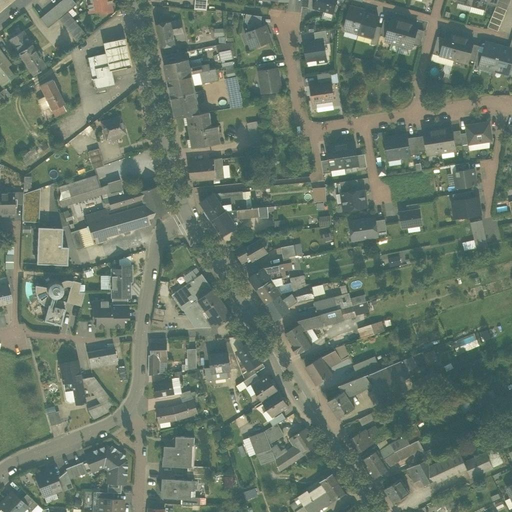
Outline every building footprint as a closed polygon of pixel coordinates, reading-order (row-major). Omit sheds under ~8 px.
[(48,28),(59,19),(67,12),(76,5),(72,0),(62,0),(40,19),(48,28)] [(101,9),(101,13),(111,11),(109,4),(111,4),(110,0),(89,0),(90,1),(86,2),(88,12),(101,9)] [(195,0),(194,9),(206,10),(207,0),(195,0)] [(307,8),(314,10),(314,8),(316,0),(308,0),(308,7),(307,8)] [(324,10),(333,13),(333,11),(337,10),(338,6),(336,3),(336,0),(316,0),(314,8),(324,10)] [(472,0),(471,5),(485,8),(486,4),(487,0),(472,0)] [(498,1),(496,6),(506,10),(509,5),(498,1)] [(496,6),(494,11),(504,15),(506,10),(496,6)] [(358,34),(364,13),(364,12),(357,10),(357,8),(351,7),(344,30),(358,34)] [(331,21),(333,13),(324,10),(321,18),(331,21)] [(494,11),(492,16),(502,21),(504,15),(494,11)] [(71,16),(67,12),(59,19),(62,24),(71,16)] [(378,17),(364,13),(358,34),(372,38),(376,26),(378,17)] [(247,23),(261,24),(262,16),(255,15),(246,14),(245,22),(247,23)] [(74,21),(71,16),(62,24),(66,28),(74,21)] [(492,16),(490,22),(500,26),(502,21),(492,16)] [(385,41),(398,45),(405,21),(392,18),(390,22),(386,37),(385,41)] [(171,22),(174,36),(184,34),(181,20),(171,22)] [(384,20),(382,27),(379,35),(386,37),(390,22),(384,20)] [(78,25),(74,21),(66,28),(69,32),(78,25)] [(418,25),(405,21),(398,45),(411,48),(412,44),(417,29),(418,25)] [(176,45),(175,42),(174,36),(171,22),(156,25),(160,48),(176,45)] [(490,22),(487,27),(498,31),(500,26),(490,22)] [(246,33),(251,48),(270,41),(265,26),(262,27),(261,24),(247,23),(250,31),(246,33)] [(82,30),(78,25),(69,32),(73,37),(82,30)] [(376,45),(382,27),(376,26),(372,38),(371,43),(376,45)] [(224,28),(214,29),(215,37),(224,36),(224,28)] [(412,44),(419,46),(424,31),(417,29),(412,44)] [(85,34),(82,30),(73,37),(77,41),(85,34)] [(314,32),(315,42),(323,41),(327,41),(326,30),(314,32)] [(18,53),(19,52),(31,45),(31,44),(22,31),(10,39),(18,53)] [(440,56),(454,60),(460,36),(447,33),(445,39),(440,56)] [(433,54),(440,56),(445,39),(437,36),(433,54)] [(474,40),(460,36),(454,60),(467,63),(468,60),(473,44),(474,40)] [(109,71),(131,66),(124,38),(102,43),(109,71)] [(307,61),(317,59),(326,58),(323,41),(315,42),(304,44),(307,61)] [(217,45),(221,61),(233,58),(230,42),(226,43),(219,45),(217,45)] [(468,60),(475,62),(477,51),(479,46),(473,44),(468,60)] [(494,69),(500,48),(486,44),(483,53),(480,65),(480,66),(494,69)] [(35,52),(31,45),(19,52),(33,75),(45,67),(39,57),(41,56),(38,50),(35,52)] [(500,48),(494,69),(509,73),(511,60),(511,50),(509,50),(500,48)] [(0,83),(2,86),(14,76),(7,68),(10,65),(10,64),(9,65),(3,57),(4,56),(0,51),(0,83)] [(480,65),(483,53),(477,51),(475,62),(473,69),(479,71),(480,66),(480,65)] [(92,57),(95,69),(110,66),(107,53),(92,57)] [(452,66),(454,60),(440,56),(433,54),(431,60),(452,66)] [(88,58),(92,79),(112,75),(110,66),(95,69),(92,57),(88,58)] [(164,64),(167,79),(191,74),(190,67),(188,59),(164,64)] [(225,74),(235,73),(234,61),(224,62),(225,74)] [(259,64),(260,71),(276,69),(275,62),(259,64)] [(199,72),(203,71),(202,65),(190,67),(191,74),(192,74),(199,72)] [(259,71),(262,93),(281,90),(278,68),(276,69),(260,71),(259,71)] [(199,72),(202,83),(218,80),(215,69),(210,70),(203,71),(199,72)] [(192,74),(191,74),(167,79),(175,118),(187,116),(200,114),(200,113),(194,85),(202,83),(199,72),(192,74)] [(317,74),(318,85),(331,83),(332,83),(330,72),(317,74)] [(114,85),(112,75),(92,79),(94,89),(106,86),(114,85)] [(226,80),(231,108),(243,106),(237,78),(226,80)] [(50,107),(52,110),(62,105),(65,103),(53,80),(40,86),(46,98),(50,107)] [(310,86),(313,103),(334,100),(331,83),(318,85),(310,86)] [(94,89),(96,94),(107,92),(106,86),(94,89)] [(1,95),(5,100),(14,92),(10,87),(1,95)] [(50,107),(46,98),(39,101),(43,110),(50,107)] [(62,105),(52,110),(55,117),(65,112),(62,105)] [(209,112),(200,113),(200,114),(187,116),(192,148),(221,143),(218,126),(212,127),(209,112)] [(101,122),(107,140),(126,134),(120,116),(101,122)] [(252,146),(252,147),(263,145),(259,121),(247,123),(252,146)] [(466,133),(468,145),(492,141),(489,122),(465,125),(466,133)] [(452,128),(438,130),(441,152),(455,150),(454,146),(452,132),(452,128)] [(427,155),(441,152),(438,130),(424,132),(424,136),(427,151),(427,155)] [(452,132),(454,146),(462,145),(461,134),(460,130),(452,132)] [(462,145),(463,151),(469,150),(468,145),(466,133),(461,134),(462,145)] [(387,155),(388,159),(409,156),(407,138),(406,134),(385,138),(386,147),(384,149),(385,153),(387,155)] [(424,136),(417,137),(419,152),(427,151),(424,136)] [(419,154),(419,152),(417,137),(407,138),(409,156),(419,154)] [(355,142),(341,144),(344,167),(358,165),(357,155),(355,142)] [(331,169),(344,167),(341,144),(327,146),(329,159),(330,169),(331,169)] [(33,147),(21,157),(27,165),(40,155),(33,147)] [(88,152),(93,169),(104,166),(99,148),(88,152)] [(358,165),(358,168),(367,167),(364,154),(357,155),(358,165)] [(189,162),(191,182),(223,178),(221,159),(189,162)] [(321,161),(323,173),(331,172),(331,169),(330,169),(329,159),(321,161)] [(455,164),(456,172),(469,170),(468,162),(455,164)] [(456,186),(456,187),(476,184),(473,169),(469,170),(456,172),(454,172),(454,173),(456,186)] [(456,186),(454,173),(447,174),(449,187),(456,186)] [(66,184),(70,197),(100,188),(96,175),(66,184)] [(339,182),(341,193),(359,191),(357,179),(346,181),(339,182)] [(106,193),(108,199),(124,194),(120,180),(108,183),(109,185),(100,188),(70,197),(62,200),(59,201),(61,207),(101,195),(102,194),(106,193)] [(70,197),(66,184),(58,187),(62,200),(70,197)] [(141,191),(149,218),(168,213),(160,186),(141,191)] [(312,188),(314,202),(326,201),(325,187),(312,188)] [(22,222),(39,223),(40,188),(23,194),(23,195),(27,195),(27,199),(23,199),(22,204),(22,222)] [(141,189),(124,194),(108,199),(107,199),(109,206),(105,207),(106,210),(85,216),(88,227),(93,244),(107,240),(106,237),(151,224),(149,218),(141,191),(141,189)] [(348,209),(349,210),(354,210),(354,209),(367,207),(364,190),(359,191),(341,193),(341,194),(336,194),(338,203),(343,203),(344,210),(348,209)] [(218,200),(225,211),(226,210),(237,209),(252,208),(252,202),(251,203),(250,191),(240,192),(215,195),(218,200)] [(452,194),(453,201),(471,198),(470,191),(452,194)] [(16,204),(22,204),(23,199),(23,195),(23,194),(23,192),(17,192),(13,192),(13,194),(13,201),(16,201),(16,204)] [(0,193),(0,211),(1,212),(1,215),(7,215),(7,213),(14,213),(13,201),(13,194),(0,193)] [(200,202),(204,209),(218,200),(215,195),(214,193),(200,202)] [(457,209),(458,217),(480,214),(479,204),(477,205),(476,198),(471,198),(453,201),(452,201),(453,210),(457,209)] [(225,211),(218,200),(204,209),(211,220),(226,211),(225,211)] [(252,208),(237,209),(238,218),(259,216),(258,207),(252,208)] [(259,216),(259,218),(268,217),(268,211),(267,207),(258,207),(259,216)] [(233,220),(238,218),(237,209),(226,210),(233,220)] [(400,212),(402,227),(407,227),(419,225),(422,224),(420,209),(419,209),(407,211),(400,212)] [(237,227),(237,226),(233,220),(226,210),(225,211),(226,211),(211,220),(222,237),(237,227)] [(71,212),(64,214),(66,221),(73,219),(71,212)] [(331,215),(319,216),(320,226),(331,225),(331,215)] [(350,222),(351,232),(353,231),(355,233),(356,239),(377,236),(377,235),(375,221),(375,219),(367,221),(367,219),(350,222)] [(375,221),(377,235),(387,234),(385,219),(375,221)] [(470,222),(473,236),(485,233),(482,220),(470,222)] [(36,264),(67,265),(68,247),(61,247),(62,228),(38,227),(36,264)] [(93,244),(88,227),(79,230),(85,247),(93,244)] [(75,247),(76,250),(85,247),(79,230),(70,233),(75,247)] [(330,232),(319,235),(321,243),(332,241),(330,232)] [(485,233),(473,236),(474,240),(476,249),(488,246),(485,233)] [(234,249),(243,264),(251,259),(253,262),(267,254),(258,239),(245,247),(243,244),(234,249)] [(476,249),(474,240),(462,242),(464,251),(476,249)] [(301,243),(294,244),(296,255),(303,254),(301,243)] [(281,247),(283,258),(295,256),(296,255),(294,244),(281,247)] [(6,268),(14,268),(13,247),(6,247),(6,268)] [(123,265),(131,265),(131,255),(118,259),(118,265),(123,265)] [(399,255),(388,258),(390,267),(402,264),(399,255)] [(291,269),(290,263),(290,262),(284,264),(279,264),(280,271),(291,269)] [(279,264),(264,268),(268,273),(280,271),(279,264)] [(127,297),(129,297),(129,282),(130,282),(130,276),(131,276),(131,265),(123,265),(123,269),(111,269),(111,276),(108,276),(108,289),(111,289),(111,292),(111,297),(127,297)] [(187,284),(201,274),(196,267),(182,277),(187,284)] [(271,279),(268,273),(264,268),(249,277),(256,289),(271,279)] [(91,269),(84,271),(86,278),(93,276),(91,269)] [(174,294),(185,310),(198,300),(212,290),(201,274),(187,284),(174,294)] [(108,289),(108,276),(100,276),(100,289),(108,289)] [(304,276),(297,277),(300,290),(306,288),(304,276)] [(271,279),(276,286),(283,284),(282,277),(271,279)] [(293,291),(300,290),(297,277),(291,278),(291,282),(293,291)] [(276,286),(271,279),(256,289),(265,304),(279,295),(281,294),(276,286)] [(50,297),(53,298),(56,298),(59,297),(61,295),(63,293),(63,290),(63,288),(62,285),(61,282),(58,281),(55,280),(52,280),(50,281),(47,283),(46,285),(45,287),(45,288),(45,291),(46,293),(48,296),(50,297)] [(66,302),(81,306),(84,293),(78,292),(80,283),(76,282),(72,281),(68,280),(64,281),(61,282),(62,285),(63,288),(67,286),(70,287),(66,302)] [(276,286),(281,294),(291,291),(293,291),(291,282),(283,284),(276,286)] [(323,284),(310,287),(313,296),(325,294),(323,284)] [(0,304),(4,304),(3,300),(11,299),(7,285),(0,286),(0,304)] [(48,304),(60,307),(62,301),(56,299),(56,298),(53,298),(50,297),(48,296),(46,293),(45,291),(45,288),(45,287),(35,285),(34,291),(36,297),(39,301),(43,305),(47,307),(48,304)] [(342,295),(348,294),(345,285),(340,286),(342,295)] [(291,291),(292,293),(297,301),(299,299),(299,301),(313,298),(313,296),(310,287),(306,288),(300,290),(293,291),(291,291)] [(212,290),(198,300),(205,311),(207,309),(219,326),(232,316),(213,290),(212,290)] [(287,307),(297,301),(292,293),(282,300),(287,307)] [(314,302),(315,306),(316,306),(318,315),(341,309),(352,305),(350,298),(349,293),(348,294),(342,295),(314,302)] [(364,294),(350,298),(352,305),(353,305),(366,301),(364,294)] [(265,304),(275,319),(289,311),(287,307),(282,300),(279,295),(265,304)] [(217,327),(219,326),(207,309),(205,311),(198,300),(185,310),(197,327),(203,322),(207,327),(217,327)] [(95,328),(106,328),(106,327),(123,327),(123,319),(126,318),(126,310),(128,310),(128,304),(127,304),(112,304),(112,303),(107,303),(107,301),(93,301),(93,316),(95,316),(95,328)] [(353,305),(356,315),(369,312),(366,301),(353,305)] [(60,325),(65,308),(60,307),(48,304),(47,307),(43,321),(60,325)] [(352,305),(341,309),(344,319),(356,315),(353,305),(352,305)] [(298,320),(318,315),(316,306),(315,306),(308,308),(308,310),(297,314),(298,320)] [(151,325),(163,327),(165,309),(154,307),(152,319),(151,325)] [(344,320),(344,319),(341,309),(318,315),(298,320),(297,321),(300,325),(300,324),(304,330),(311,328),(344,320)] [(381,320),(371,323),(374,334),(385,331),(381,320)] [(364,326),(368,336),(374,334),(371,323),(364,326)] [(292,346),(297,353),(312,343),(304,330),(300,324),(300,325),(285,334),(292,346)] [(368,336),(364,326),(358,328),(361,339),(368,336)] [(311,328),(304,330),(312,343),(318,339),(311,328)] [(487,329),(481,332),(484,340),(491,338),(487,329)] [(455,341),(460,354),(479,347),(474,334),(455,341)] [(235,353),(239,351),(238,349),(244,346),(240,338),(230,339),(235,353)] [(239,351),(242,356),(245,360),(243,361),(249,370),(262,362),(249,342),(244,346),(238,349),(239,351)] [(149,355),(148,375),(158,374),(159,362),(167,362),(167,343),(151,343),(151,355),(149,355)] [(335,350),(341,359),(350,355),(344,344),(333,348),(335,350)] [(87,352),(90,369),(117,364),(114,347),(87,352)] [(188,350),(188,369),(197,368),(196,350),(188,350)] [(321,357),(327,367),(341,359),(335,350),(321,357)] [(433,350),(424,354),(428,364),(437,361),(433,350)] [(212,368),(212,373),(213,373),(223,372),(230,371),(228,354),(220,355),(220,354),(210,355),(212,368)] [(412,356),(406,359),(411,369),(417,365),(412,356)] [(305,367),(316,383),(331,374),(327,367),(321,357),(305,367)] [(372,365),(369,359),(354,365),(358,378),(365,375),(373,372),(380,369),(377,363),(372,365)] [(406,359),(380,369),(391,388),(414,374),(411,369),(406,359)] [(59,363),(63,382),(71,381),(75,401),(75,403),(85,401),(77,360),(59,363)] [(159,362),(158,374),(167,372),(167,362),(159,362)] [(117,367),(120,381),(127,380),(124,366),(117,367)] [(205,369),(206,380),(214,379),(213,373),(212,373),(212,368),(205,369)] [(378,396),(391,388),(380,369),(373,372),(365,375),(370,383),(378,396)] [(243,381),(247,387),(260,378),(256,373),(243,381)] [(417,391),(435,382),(432,375),(432,374),(413,383),(417,391)] [(256,392),(262,402),(279,391),(274,384),(275,384),(275,383),(273,379),(272,379),(271,379),(269,375),(254,385),(257,391),(256,392)] [(360,390),(370,383),(365,375),(358,378),(340,385),(343,391),(344,391),(346,395),(360,390)] [(103,403),(107,408),(114,403),(93,376),(84,378),(92,389),(91,390),(102,404),(103,403)] [(154,382),(157,398),(174,395),(172,379),(167,380),(167,379),(161,380),(161,381),(154,382)] [(69,402),(75,401),(71,381),(63,382),(66,400),(69,402)] [(179,393),(181,399),(191,396),(190,390),(179,393)] [(283,397),(279,391),(262,402),(268,411),(270,410),(273,416),(288,406),(286,402),(287,401),(287,400),(285,397),(284,396),(283,397)] [(327,401),(338,418),(354,407),(346,395),(344,391),(343,391),(327,401)] [(192,395),(191,396),(181,399),(183,405),(194,402),(192,395)] [(158,414),(159,422),(176,420),(198,413),(194,402),(183,405),(174,407),(157,410),(158,414)] [(361,418),(364,424),(380,416),(377,410),(376,410),(361,418)] [(47,414),(50,426),(62,422),(58,411),(47,414)] [(270,421),(273,426),(277,424),(286,418),(282,412),(270,421)] [(403,430),(406,437),(410,444),(419,439),(423,438),(415,423),(403,430)] [(284,435),(277,424),(273,426),(264,431),(269,443),(284,435)] [(375,425),(371,428),(375,434),(370,437),(371,440),(380,434),(380,436),(390,431),(389,428),(384,431),(381,427),(377,429),(375,425)] [(305,428),(293,437),(303,453),(304,453),(316,445),(305,428)] [(371,428),(366,431),(370,437),(375,434),(371,428)] [(371,440),(370,437),(366,431),(365,430),(349,440),(357,453),(373,442),(371,440)] [(271,449),(269,443),(264,431),(250,436),(250,437),(257,453),(271,449)] [(380,436),(383,440),(392,435),(390,431),(380,436)] [(163,465),(188,466),(188,465),(192,466),(192,452),(190,452),(190,444),(194,445),(195,437),(174,436),(174,437),(176,437),(176,446),(166,446),(165,446),(164,456),(163,456),(163,465)] [(174,437),(166,446),(176,446),(176,437),(174,437)] [(249,456),(257,453),(250,437),(243,439),(249,456)] [(304,454),(304,453),(303,453),(293,437),(289,439),(294,447),(287,451),(285,449),(281,452),(277,445),(271,449),(275,460),(279,470),(304,454)] [(362,459),(368,469),(395,451),(410,444),(406,437),(391,444),(379,452),(377,449),(362,459)] [(377,445),(379,449),(389,444),(386,439),(377,445)] [(419,439),(410,444),(413,451),(419,463),(422,461),(426,459),(435,455),(432,448),(425,451),(419,439)] [(413,451),(410,444),(395,451),(368,469),(374,478),(389,468),(387,465),(400,457),(413,451)] [(121,483),(124,484),(126,460),(123,458),(125,455),(120,452),(116,449),(111,445),(109,448),(106,446),(84,455),(91,471),(102,466),(103,466),(108,470),(107,470),(107,483),(121,483)] [(495,448),(486,453),(492,467),(502,463),(495,448)] [(271,449),(257,453),(261,465),(275,460),(271,449)] [(460,452),(450,457),(456,470),(465,465),(464,463),(465,463),(460,452)] [(471,477),(492,467),(486,453),(465,463),(464,463),(465,465),(471,477)] [(421,478),(425,485),(436,479),(456,470),(450,457),(430,467),(426,459),(422,461),(419,463),(412,466),(407,468),(415,482),(421,478)] [(66,471),(69,479),(90,471),(86,460),(65,469),(66,471)] [(188,466),(187,473),(210,474),(210,466),(192,466),(188,465),(188,466)] [(35,476),(43,496),(60,489),(56,479),(53,469),(35,476)] [(56,479),(60,489),(72,484),(69,479),(66,471),(56,479)] [(319,481),(321,484),(326,491),(340,482),(334,472),(319,481)] [(209,482),(210,474),(187,473),(187,480),(187,481),(198,481),(209,482)] [(182,498),(191,499),(191,497),(192,489),(197,490),(198,481),(187,481),(187,480),(166,478),(165,497),(182,498)] [(385,488),(394,503),(410,492),(401,478),(385,488)] [(306,488),(307,490),(309,492),(321,484),(319,481),(318,480),(306,488)] [(340,482),(326,491),(330,498),(332,501),(347,492),(340,482)] [(313,500),(326,491),(321,484),(309,492),(307,490),(298,496),(299,498),(304,505),(305,505),(308,503),(313,500)] [(244,492),(247,499),(258,495),(256,488),(244,492)] [(318,507),(330,498),(326,491),(313,500),(318,507)] [(0,503),(0,506),(5,511),(20,511),(26,507),(27,506),(20,500),(11,492),(0,503)] [(26,507),(31,511),(37,504),(26,493),(20,500),(27,506),(26,507)] [(444,499),(446,504),(459,498),(456,493),(444,499)] [(500,498),(498,493),(490,496),(492,501),(500,498)] [(187,505),(200,505),(200,497),(191,497),(191,499),(182,498),(182,504),(187,505)] [(99,498),(97,511),(122,511),(123,505),(118,505),(119,499),(113,499),(99,498)] [(291,504),(295,511),(304,505),(299,498),(291,504)] [(461,504),(459,498),(446,504),(448,510),(449,509),(457,506),(461,504)] [(435,503),(438,511),(443,511),(448,510),(446,504),(444,499),(435,503)] [(313,510),(318,507),(313,500),(308,503),(313,510)] [(495,504),(497,509),(504,506),(502,501),(495,504)] [(309,511),(313,510),(308,503),(305,505),(309,511)]
